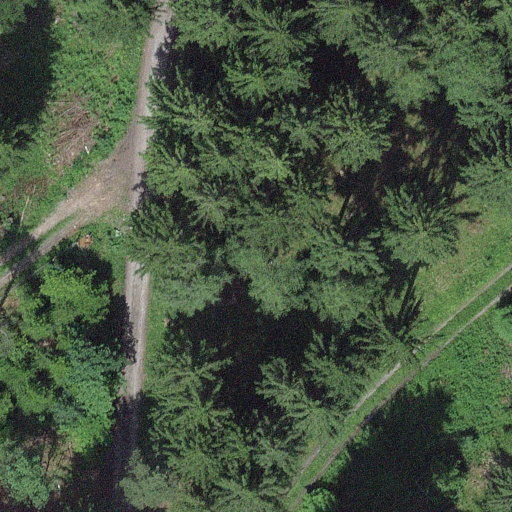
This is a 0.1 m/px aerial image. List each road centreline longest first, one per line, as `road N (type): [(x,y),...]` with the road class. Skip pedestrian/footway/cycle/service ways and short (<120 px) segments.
road 1 (track): [(186,0),(122,410),(119,511)]
road 2 (track): [(267,511),(340,426),(511,273)]
